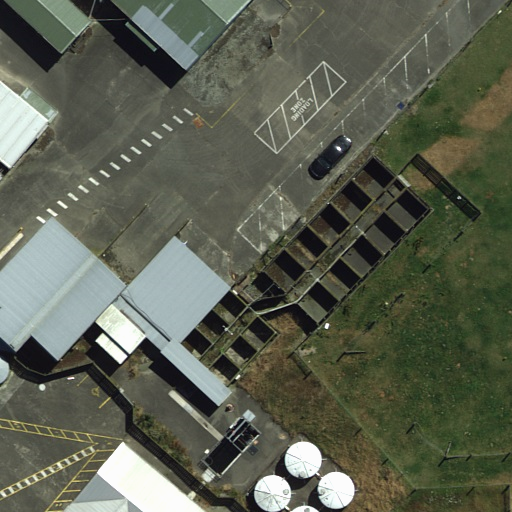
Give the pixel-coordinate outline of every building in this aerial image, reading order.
[(201,0),(72,0),(144,63),(201,0)] [(0,98),(0,128),(15,112),(0,98)] [(69,276),(0,214),(0,350),(1,351),(69,276)] [(202,294),(132,231),(74,294),(145,357),(202,294)] [(343,511),(369,483),(299,423),(239,494),(259,511),(343,511)] [(166,511),(78,433),(6,511),(166,511)]
